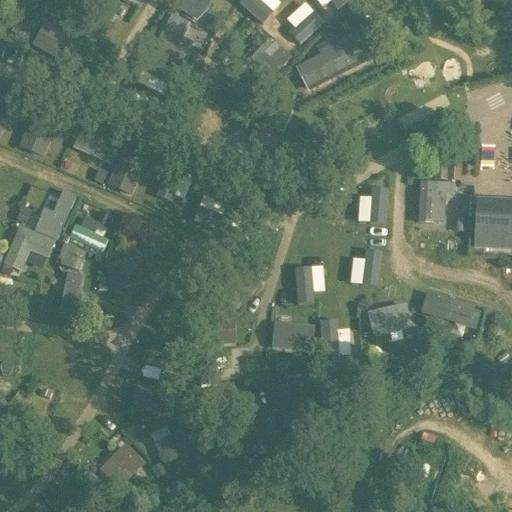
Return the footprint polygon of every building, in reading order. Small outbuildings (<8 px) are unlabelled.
[(20,0),(20,1),(41,12),(47,0),(20,0)] [(123,0),(84,0),(82,7),(117,23),(127,1),(123,0)] [(184,0),(181,13),(208,22),(215,0),(184,0)] [(317,0),(326,14),(339,6),(335,0),(317,0)] [(282,71),(312,41),(289,18),(296,11),(293,8),(270,31),(286,47),(272,61),(282,71)] [(299,10),(291,19),(315,40),(322,31),(299,10)] [(185,38),(190,23),(175,18),(170,33),(185,38)] [(365,25),(321,46),(326,55),(300,67),(310,89),(379,56),(365,25)] [(40,56),(64,59),(68,34),(44,30),(40,56)] [(0,137),(7,139),(19,100),(0,94),(0,137)] [(277,107),(268,127),(268,129),(280,134),(282,135),(292,113),(277,107)] [(33,128),(25,147),(49,158),(57,139),(33,128)] [(114,187),(138,196),(153,157),(129,148),(114,187)] [(177,201),(187,172),(173,167),(163,196),(177,201)] [(454,195),(461,195),(462,184),(425,183),(424,222),(453,223),(454,195)] [(462,199),(474,200),(475,186),(464,185),(462,199)] [(61,253),(82,196),(69,191),(67,196),(56,192),(41,232),(24,226),(10,265),(29,272),(39,245),(61,253)] [(0,212),(9,215),(13,198),(0,194),(0,212)] [(376,228),(394,228),(393,199),(375,200),(376,228)] [(474,250),(511,252),(511,202),(477,201),(474,250)] [(456,202),(455,217),(472,218),(472,202),(456,202)] [(91,229),(80,225),(75,239),(110,252),(115,239),(102,234),(106,223),(95,219),(91,229)] [(430,275),(460,275),(460,252),(471,252),(471,238),(431,237),(430,275)] [(83,270),(90,252),(71,244),(63,262),(83,270)] [(370,290),(388,290),(388,254),(370,254),(370,290)] [(109,264),(114,289),(155,282),(151,257),(109,264)] [(495,295),(511,298),(511,270),(500,268),(495,295)] [(86,319),(87,275),(69,275),(68,318),(86,319)] [(0,277),(0,294),(16,297),(18,280),(0,277)] [(324,289),(294,284),(291,300),(321,305),(324,289)] [(478,323),(481,303),(433,296),(430,317),(478,323)] [(376,336),(417,333),(415,307),(375,310),(376,336)] [(511,354),(511,314),(510,314),(498,350),(511,354)] [(279,322),(278,350),(321,351),(322,323),(279,322)] [(368,360),(360,322),(342,326),(351,364),(368,360)] [(173,323),(170,339),(154,336),(149,366),(181,372),(190,326),(173,323)] [(29,369),(40,371),(46,338),(20,334),(13,378),(27,380),(29,369)] [(90,399),(95,367),(48,360),(46,376),(68,379),(66,395),(90,399)] [(139,386),(139,412),(172,413),(172,387),(139,386)] [(3,430),(21,434),(24,420),(5,417),(3,430)] [(204,458),(191,427),(173,434),(171,428),(155,435),(170,472),(204,458)] [(0,485),(9,489),(18,468),(0,461),(0,485)] [(93,472),(72,488),(80,498),(101,482),(93,472)] [(90,511),(69,486),(36,511),(90,511)]
